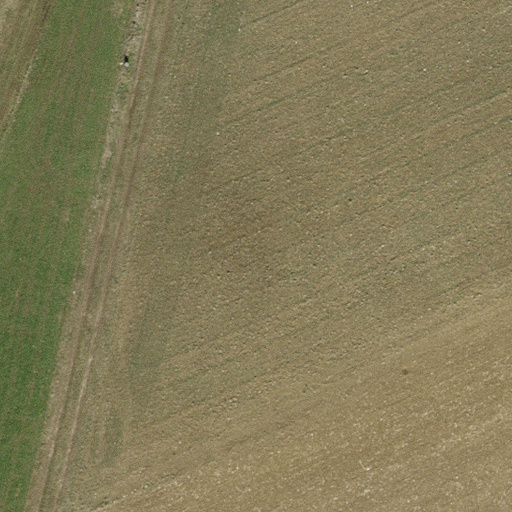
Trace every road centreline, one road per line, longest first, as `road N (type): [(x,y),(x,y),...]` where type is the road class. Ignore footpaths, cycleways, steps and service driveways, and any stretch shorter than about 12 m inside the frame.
road 1 (track): [(50,511),(169,0)]
road 2 (track): [(0,124),(60,0)]
